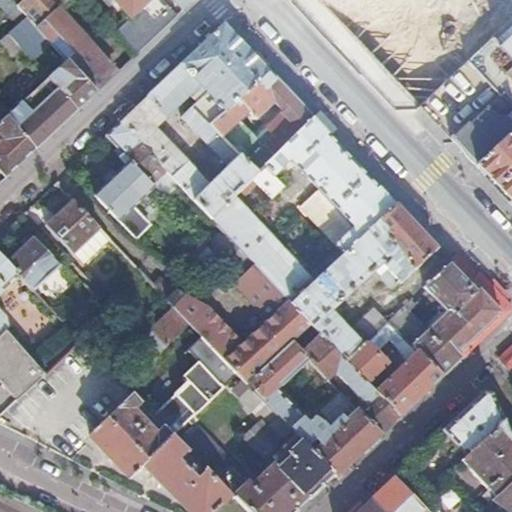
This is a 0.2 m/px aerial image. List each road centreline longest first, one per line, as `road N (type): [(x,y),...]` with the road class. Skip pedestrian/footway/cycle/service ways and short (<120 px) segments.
road 1 (secondary): [(257,0),(511,268)]
road 2 (residential): [(226,0),(0,208)]
road 3 (residential): [(321,511),(511,337)]
road 4 (residential): [(0,456),(114,511)]
